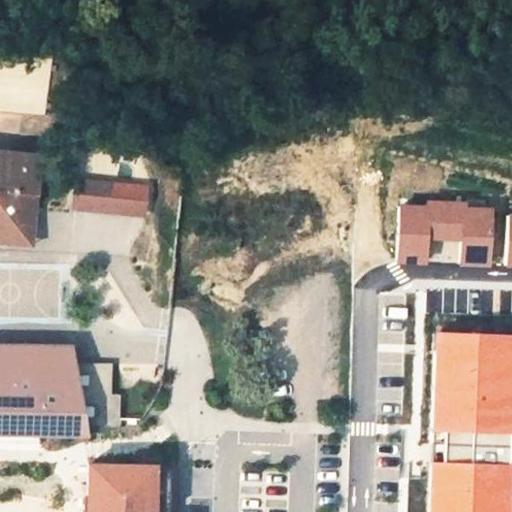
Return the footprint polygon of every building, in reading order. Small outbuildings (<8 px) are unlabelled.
[(0,237),(14,238),(15,220),(35,220),(38,166),(39,145),(0,143),(0,237)] [(56,167),(58,146),(39,145),(38,166),(56,167)] [(146,178),(75,173),(73,204),(144,209),(146,178)] [(488,267),(490,207),(464,206),(463,202),(422,201),(422,205),(397,204),(395,264),(425,265),(426,241),(458,242),(457,267),(488,267)] [(511,213),(506,214),(503,266),(511,266),(511,213)] [(35,220),(15,220),(14,238),(34,239),(35,220)] [(506,511),(511,348),(511,325),(429,323),(426,435),(423,511),(506,511)] [(0,423),(37,424),(37,433),(68,433),(68,425),(117,426),(117,417),(118,394),(109,394),(108,362),(68,361),(67,368),(38,368),(38,362),(0,361),(0,423)] [(158,511),(159,466),(89,464),(87,511),(158,511)]
